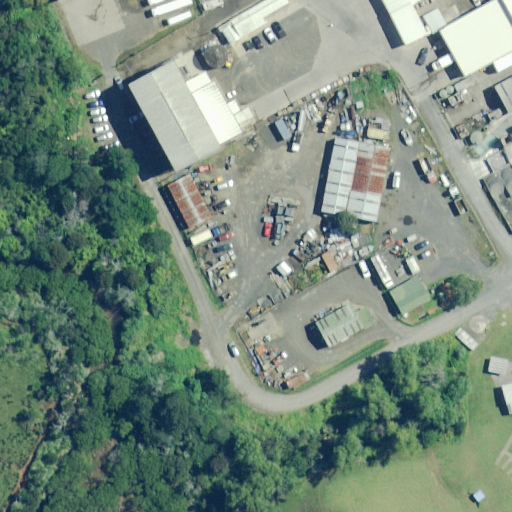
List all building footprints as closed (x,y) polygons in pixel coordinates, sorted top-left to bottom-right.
[(287,4),(284,0),(265,0),(217,28),(227,46),(264,25),(261,19),(287,4)] [(352,0),(374,41),(422,16),(413,0),(352,0)] [(511,1),(511,0),(464,0),(433,16),(450,49),(511,17),(511,1)] [(215,69),(217,69),(220,68),(221,68),(223,67),(225,65),(226,63),(227,61),(228,59),(228,57),(228,55),(228,53),(227,51),(225,49),(224,47),(222,46),(220,45),(218,44),(216,44),(214,44),(212,45),(210,46),(208,47),(206,48),(205,50),(204,52),(203,54),(203,56),(203,58),(204,61),(205,63),(206,64),(207,66),(209,67),(211,68),(213,69),(215,69)] [(511,47),(459,78),(479,111),(511,92),(511,47)] [(168,57),(124,83),(171,162),(239,122),(203,60),(178,74),(168,57)] [(389,145),(332,135),(319,211),(376,221),(389,145)] [(189,171),(165,183),(188,228),(212,216),(189,171)] [(414,275),(388,290),(403,315),(428,300),(414,275)] [(349,300),(310,322),(326,349),(365,326),(349,300)] [(507,404),(510,414),(511,414),(511,364),(505,363),(506,361),(489,358),(487,373),(489,374),(497,392),(499,391),(504,405),(507,404)]
